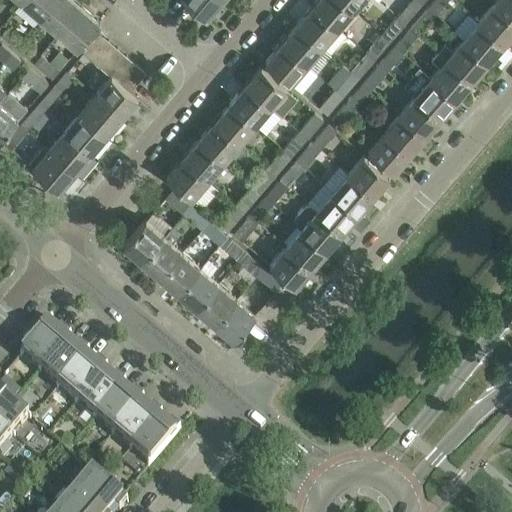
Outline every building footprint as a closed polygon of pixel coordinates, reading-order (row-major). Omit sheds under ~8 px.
[(54,0),(22,0),(22,1),(40,17),(54,0)] [(54,0),(40,17),(58,32),(81,5),(75,0),(54,0)] [(185,0),(206,18),(221,0),(185,0)] [(337,28),(353,10),(341,0),(316,0),(311,6),(337,28)] [(361,0),(341,0),(353,10),(361,0)] [(405,23),(421,4),(416,0),(409,0),(397,15),(405,23)] [(433,0),(426,8),(435,15),(447,0),(433,0)] [(511,0),(496,0),(494,2),(511,17),(511,0)] [(511,17),(494,2),(478,21),(504,43),(511,34),(511,17)] [(100,22),(81,5),(58,32),(77,49),(100,22)] [(337,28),(311,6),(296,24),(322,46),(330,53),(345,35),(337,28)] [(426,8),(410,27),(419,34),(435,15),(426,8)] [(462,39),(488,62),(504,43),(478,21),(469,12),(453,31),(462,39)] [(397,15),(381,34),(389,41),(405,23),(397,15)] [(306,64),(322,46),(296,24),(280,42),(306,64)] [(1,35),(15,46),(22,38),(9,26),(1,35)] [(403,52),(419,34),(410,27),(395,45),(403,52)] [(82,52),(92,60),(109,41),(99,32),(82,52)] [(374,59),(389,41),(381,34),(365,52),(374,59)] [(36,50),(22,38),(15,46),(29,58),(36,50)] [(444,43),(437,50),(472,80),(488,62),(462,39),(453,51),(444,43)] [(101,68),(118,48),(109,41),(92,60),(100,67),(101,68)] [(306,64),(280,42),(264,61),(301,92),(317,73),(315,72),(306,64)] [(0,57),(3,60),(11,51),(2,43),(0,44),(0,57)] [(395,45),(379,63),(387,71),(403,52),(395,45)] [(101,68),(110,75),(111,75),(127,56),(118,48),(101,68)] [(472,80),(437,50),(431,57),(440,65),(431,76),(457,98),(472,80)] [(13,68),(21,59),(11,51),(3,60),(13,68)] [(374,59),(365,52),(350,70),(358,77),(374,59)] [(41,53),(33,62),(52,78),(59,69),(41,53)] [(127,56),(111,75),(120,82),(136,64),(127,56)] [(379,63),(363,82),(372,89),(387,71),(379,63)] [(136,64),(120,82),(130,91),(146,72),(136,64)] [(261,65),(245,83),(271,106),(287,87),(261,65)] [(419,66),(403,84),(415,94),(441,117),(457,98),(431,76),(419,66)] [(22,76),(40,92),(48,83),(29,67),(22,76)] [(73,75),(67,69),(51,88),(58,93),(73,75)] [(342,95),(358,77),(350,70),(334,88),(342,95)] [(111,75),(110,75),(95,93),(122,116),(138,98),(130,91),(120,82),(111,75)] [(363,82),(348,100),(356,107),(372,89),(363,82)] [(245,83),(229,102),(255,124),(265,133),(281,115),(271,106),(245,83)] [(51,88),(36,106),(42,111),(58,93),(51,88)] [(326,114),(342,95),(334,88),(318,107),(326,114)] [(9,91),(8,92),(0,101),(0,138),(27,107),(9,91)] [(122,116),(95,93),(79,112),(106,135),(122,116)] [(415,94),(400,113),(426,135),(441,117),(415,94)] [(340,126),(356,107),(348,100),(331,119),(340,126)] [(255,124),(229,102),(213,120),(239,142),(255,124)] [(42,111),(36,106),(20,124),(26,130),(42,111)] [(323,118),(314,111),(298,130),(307,137),(323,118)] [(106,135),(79,112),(64,130),(91,153),(106,135)] [(400,113),(384,131),(410,153),(426,135),(400,113)] [(224,160),(239,142),(213,120),(198,138),(224,160)] [(328,123),(312,142),(320,149),(336,130),(328,123)] [(10,148),(26,130),(20,124),(4,143),(10,148)] [(91,153),(64,130),(48,148),(75,171),(91,153)] [(291,155),(307,137),(298,130),(283,148),(291,155)] [(394,172),(410,153),(384,131),(368,150),(394,172)] [(224,160),(198,138),(182,156),(208,179),(224,160)] [(312,142),(296,160),(305,167),(320,149),(312,142)] [(48,148),(43,144),(27,163),(59,190),(75,171),(48,148)] [(291,155),(283,148),(267,166),(275,173),(291,155)] [(364,154),(348,173),(374,195),(390,176),(364,154)] [(192,198),(208,179),(182,156),(166,175),(192,198)] [(296,160),(281,178),(289,185),(305,167),(296,160)] [(260,192),(275,173),(267,166),(251,184),(260,192)] [(348,173),(332,191),(358,213),(374,195),(348,173)] [(265,196),(273,204),(289,185),(281,178),(265,196)] [(260,192),(251,184),(236,203),(244,210),(260,192)] [(190,204),(172,188),(165,197),(183,212),(190,204)] [(332,191),(317,209),(343,231),(358,213),(332,191)] [(265,196),(249,215),(258,222),(273,204),(265,196)] [(228,229),(244,210),(236,203),(219,222),(228,229)] [(295,215),(295,222),(301,227),(327,250),(343,231),(317,209),(310,203),(303,205),(295,215)] [(199,212),(192,220),(201,228),(208,220),(199,212)] [(233,234),(241,241),(258,222),(249,215),(233,234)] [(141,261),(164,235),(145,219),(122,245),(141,261)] [(208,220),(201,228),(219,244),(227,235),(208,220)] [(164,235),(141,261),(159,277),(182,251),(172,242),(178,234),(170,227),(164,235)] [(301,227),(286,246),(311,268),(327,250),(301,227)] [(227,235),(219,244),(238,259),(245,251),(227,235)] [(295,287),(311,268),(286,246),(269,265),(295,287)] [(182,251),(159,277),(178,292),(200,266),(182,251)] [(245,251),(238,259),(256,275),(263,267),(245,251)] [(200,266),(178,292),(196,308),(218,282),(200,266)] [(256,275),(274,291),(282,283),(263,267),(256,275)] [(218,282),(196,308),(214,324),(237,297),(218,282)] [(237,297),(214,324),(233,340),(256,314),(237,297)] [(57,333),(47,325),(21,355),(40,372),(67,341),(70,337),(61,329),(57,333)] [(59,387),(85,357),(89,352),(79,344),(75,349),(67,341),(40,372),(59,387)] [(94,364),(85,357),(59,387),(77,403),(103,372),(107,368),(97,360),(94,364)] [(95,419),(121,388),(125,384),(116,376),(112,380),(103,372),(77,403),(95,419)] [(130,396),(121,388),(95,419),(113,434),(139,404),(143,399),(134,391),(130,396)] [(0,393),(0,426),(12,437),(28,418),(0,393)] [(132,450),(158,419),(162,415),(152,407),(148,411),(139,404),(113,434),(132,450)] [(167,427),(158,419),(132,450),(150,465),(180,430),(170,422),(167,427)] [(0,450),(12,437),(0,426),(0,450)] [(67,433),(59,443),(67,450),(70,445),(75,440),(67,433)] [(127,502),(122,498),(92,472),(76,490),(101,511),(109,511),(114,507),(119,511),(127,502)] [(13,486),(7,493),(13,498),(19,492),(13,486)] [(101,511),(76,490),(61,508),(64,511),(101,511)]
